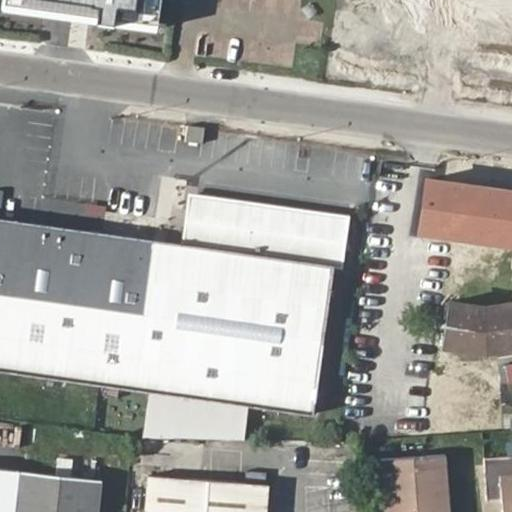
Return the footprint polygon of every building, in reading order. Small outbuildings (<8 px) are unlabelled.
[(66,0),(166,11),(167,0),(66,0)] [(511,0),(361,0),(361,7),(511,22),(511,0)] [(203,141),(205,127),(188,125),(187,140),(203,141)] [(192,242),(165,238),(154,387),(313,409),(334,262),(346,265),(352,212),(199,191),(192,242)] [(0,365),(154,387),(165,238),(0,216),(0,365)] [(511,262),(511,272),(511,275),(511,296),(482,300),(447,294),(440,339),(482,346),(511,342),(511,358),(510,358),(511,371),(511,262)] [(429,433),(465,433),(465,404),(429,404),(429,433)] [(438,511),(434,454),(378,457),(381,511),(438,511)] [(494,468),(497,511),(511,511),(511,468),(511,466),(494,468)] [(0,511),(10,511),(15,469),(0,467),(0,511)] [(15,469),(10,511),(94,511),(98,478),(15,469)] [(143,477),(141,511),(261,511),(263,485),(143,477)]
